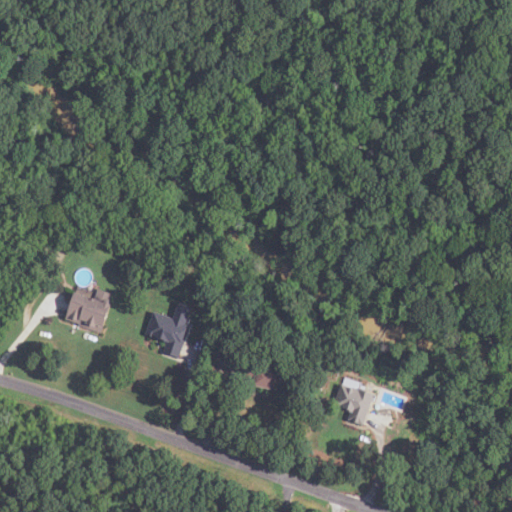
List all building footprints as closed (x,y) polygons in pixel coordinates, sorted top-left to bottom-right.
[(40,228),(28,222),(23,233),(34,239),(40,228)] [(101,333),(111,305),(109,301),(111,294),(98,289),(94,299),(75,292),(65,320),(101,333)] [(178,357),(188,325),(186,324),(191,307),(177,303),(172,318),(152,311),(144,335),(162,341),(160,345),(164,347),(163,352),(178,357)] [(297,376),(244,364),(240,380),(254,383),(253,386),(279,392),(280,388),(293,391),(297,376)] [(349,420),(363,425),(374,395),(343,383),(335,405),(347,410),(347,411),(352,413),(349,420)] [(500,470),(511,473),(511,449),(508,448),(500,470)] [(492,467),(485,464),(489,456),(495,459),(492,467)]
